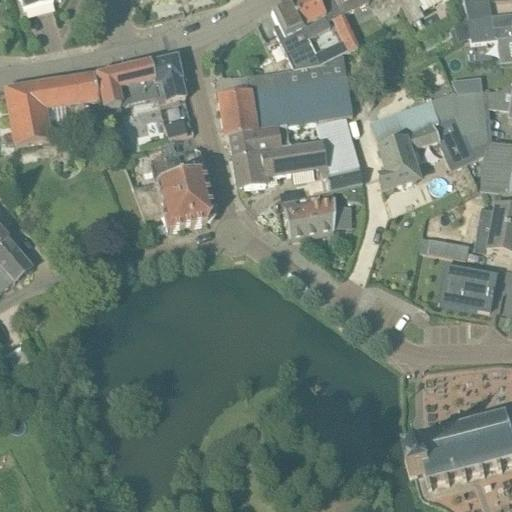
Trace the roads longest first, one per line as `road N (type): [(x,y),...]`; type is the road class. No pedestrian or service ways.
road 1 (residential): [(511,354),(400,350),(258,248),(231,241)]
road 2 (residential): [(0,306),(61,279),(231,241)]
road 3 (residential): [(231,241),(185,41)]
road 4 (residential): [(125,57),(0,74)]
